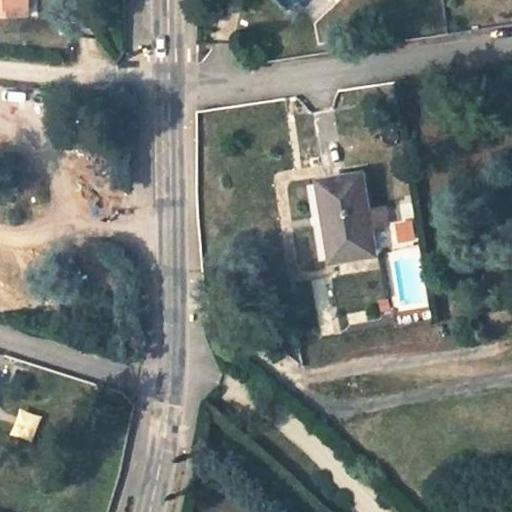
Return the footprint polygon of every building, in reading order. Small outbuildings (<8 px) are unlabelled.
[(0,0),(0,8),(11,8),(11,15),(30,15),(29,0),(0,0)] [(11,118),(49,122),(52,97),(14,93),(11,118)] [(323,183),(335,259),(374,253),(370,228),(391,224),(388,203),(367,206),(362,176),(323,183)] [(323,183),(310,185),(322,262),(335,259),(323,183)] [(412,219),(400,221),(403,237),(415,235),(412,219)]
